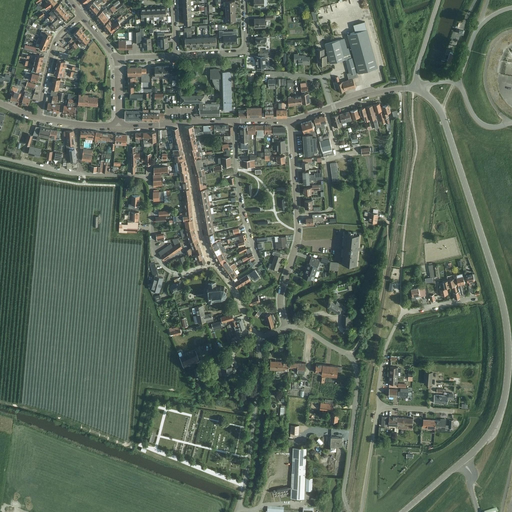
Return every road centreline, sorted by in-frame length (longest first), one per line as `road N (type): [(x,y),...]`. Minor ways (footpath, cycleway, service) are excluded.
road 1 (tertiary): [(460,463),(496,419),(507,342),(440,111),(413,87)]
road 2 (unclassified): [(236,511),(258,376),(256,337)]
road 3 (residential): [(378,406),(384,350),(399,316),(474,296)]
road 4 (residential): [(213,262),(182,272),(162,265),(152,244),(149,182),(129,176)]
road 5 (residential): [(348,511),(343,496),(357,378),(348,356)]
road 6 (residential): [(348,356),(379,303),(388,221)]
road 7 (residential): [(213,262),(179,123)]
road 8 (residential): [(230,283),(259,263),(236,172)]
road 9 (residential): [(295,241),(288,120)]
